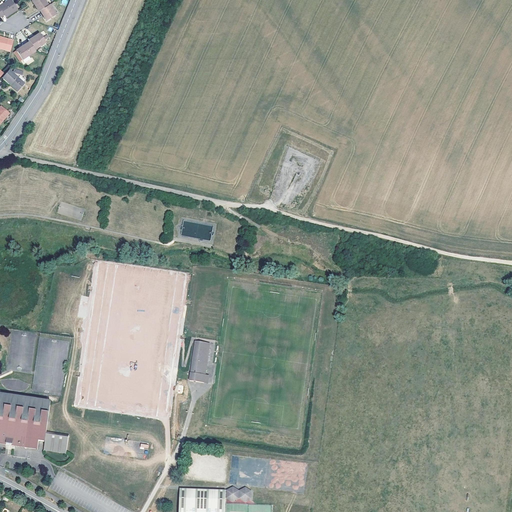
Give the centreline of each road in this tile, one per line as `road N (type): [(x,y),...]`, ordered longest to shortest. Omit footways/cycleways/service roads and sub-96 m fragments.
road 1 (track): [(511,262),(0,147)]
road 2 (tertiary): [(0,145),(44,80),(75,0)]
